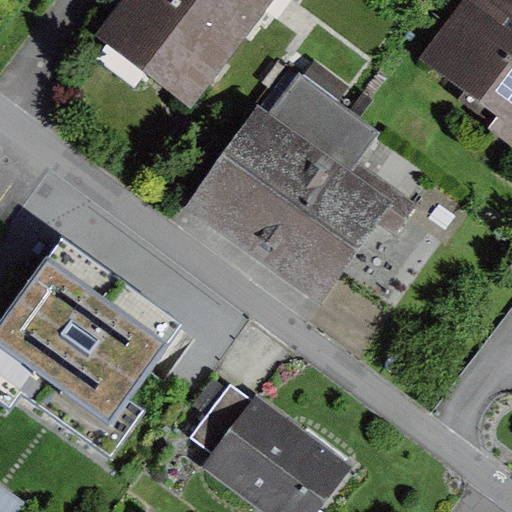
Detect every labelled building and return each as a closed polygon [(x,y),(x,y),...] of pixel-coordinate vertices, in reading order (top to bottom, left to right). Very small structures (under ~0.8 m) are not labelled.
[(262,6),(252,0),(122,0),(87,49),(182,117),(262,6)] [(511,144),(511,0),(470,0),(416,71),(511,144)] [(376,142),(296,81),(190,219),(318,316),(396,215),(348,179),(376,142)] [(368,162),(413,197),(430,175),(386,140),(368,162)] [(95,449),(182,327),(60,240),(0,324),(0,371),(22,387),(17,393),(95,449)] [(252,511),(313,511),(347,467),(255,401),(201,475),(252,511)] [(0,481),(0,511),(19,511),(27,497),(0,481)]
